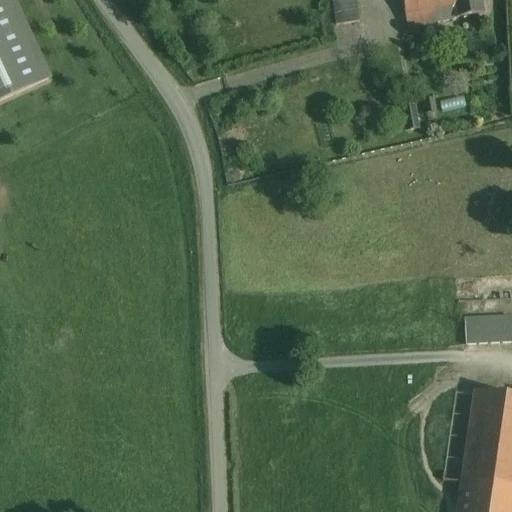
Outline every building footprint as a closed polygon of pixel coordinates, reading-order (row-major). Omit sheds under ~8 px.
[(11,0),(0,0),(0,101),(48,80),(11,0)] [(355,0),(332,0),(334,25),(357,23),(355,0)] [(402,0),(407,28),(435,23),(433,12),(454,8),(452,0),(402,0)] [(452,0),(454,8),(456,19),(484,15),(481,1),(487,0),(452,0)] [(500,315),(499,303),(471,304),(472,317),(500,315)] [(467,323),(468,345),(511,342),(510,320),(467,323)] [(511,511),(511,399),(478,395),(460,511),(511,511)]
